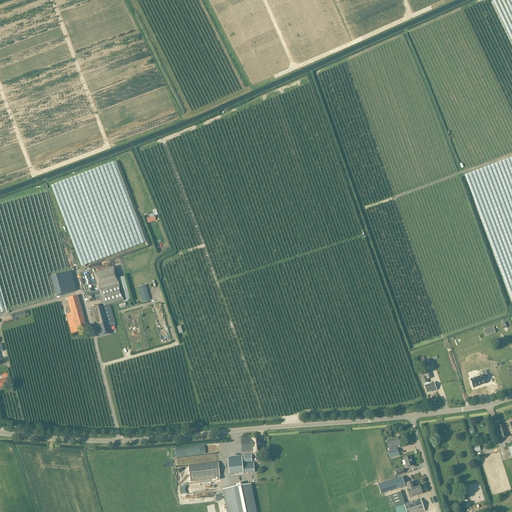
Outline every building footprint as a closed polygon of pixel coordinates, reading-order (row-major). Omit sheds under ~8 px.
[(86,294),(87,296),(88,303),(95,301),(95,300),(101,299),(103,305),(90,308),(99,338),(111,334),(109,328),(114,327),(114,325),(115,325),(109,306),(123,302),(124,303),(131,301),(125,276),(117,279),(114,268),(94,274),(98,290),(86,294)] [(56,297),(76,292),(70,272),(51,277),(56,297)] [(150,284),(144,285),(146,293),(152,291),(150,284)] [(148,301),(144,286),(138,288),(142,303),(148,301)] [(71,334),(87,330),(77,296),(66,299),(71,314),(66,315),(71,334)] [(24,312),(11,315),(13,321),(16,321),(16,319),(26,316),(24,312)] [(496,333),(495,331),(493,327),(484,330),(486,337),(496,333)] [(434,392),(436,390),(434,383),(431,384),(431,383),(429,384),(427,380),(432,378),(430,371),(429,371),(428,368),(425,369),(426,373),(424,373),(426,377),(422,379),(425,386),(427,393),(433,391),(434,392)] [(470,380),(473,388),(486,384),(484,378),(488,377),(486,371),(482,372),(483,375),(470,380)] [(0,387),(8,385),(7,378),(0,379),(0,387)] [(507,436),(506,433),(504,425),(497,427),(500,435),(501,438),(507,436)] [(242,453),(254,452),(254,455),(261,454),(259,438),(252,438),(241,440),(242,453)] [(386,441),(390,451),(397,448),(396,446),(400,445),(398,438),(386,441)] [(243,456),(244,463),(252,462),(251,455),(243,456)] [(407,468),(414,466),(411,456),(404,459),(407,468)] [(253,463),(243,464),(242,457),(228,459),(229,466),(242,464),(243,474),(254,473),(253,463)] [(190,480),(220,477),(218,462),(188,465),(190,480)] [(381,495),(405,488),(402,478),(377,486),(381,495)] [(407,490),(410,498),(422,494),(420,486),(415,487),(413,482),(406,484),(407,490)] [(181,493),(215,491),(214,483),(181,484),(181,493)] [(235,511),(255,511),(250,485),(231,488),(235,511)] [(420,499),(405,504),(401,492),(387,496),(389,503),(392,502),(394,507),(395,507),(396,511),(423,511),(425,511),(420,499)]
